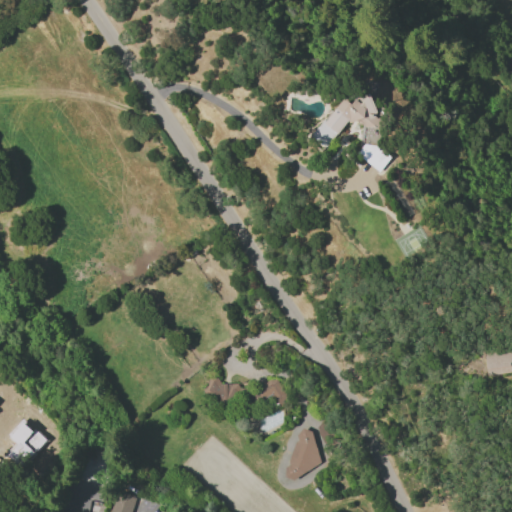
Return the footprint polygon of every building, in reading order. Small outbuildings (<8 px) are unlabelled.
[(310,135),(322,145),(327,145),(346,122),(356,121),(358,123),(360,157),(378,171),(391,156),(381,147),(373,147),(378,142),(377,131),(384,123),(376,116),(375,103),(379,102),(377,81),(370,82),(366,86),(367,96),(359,96),(359,101),(348,101),(343,98),(325,120),(323,120),(310,135)] [(487,380),(511,376),(511,347),(484,351),(487,380)] [(234,408),(235,389),(238,389),(247,401),(251,401),(259,395),(263,400),(270,395),(277,404),(287,397),(274,378),(268,378),(256,387),(236,386),(235,384),(220,383),(215,375),(208,380),(207,398),(214,407),(234,408)] [(304,428),(294,434),(300,443),(285,453),(291,463),(282,468),(290,481),(324,459),(304,428)] [(130,511),(135,495),(115,489),(109,511),(130,511)]
